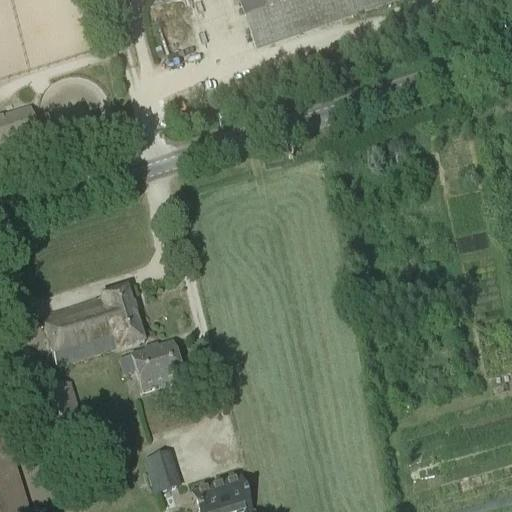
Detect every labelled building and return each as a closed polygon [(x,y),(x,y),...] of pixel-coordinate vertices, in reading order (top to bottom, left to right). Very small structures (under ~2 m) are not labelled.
[(239,0),(256,51),(402,0),(239,0)] [(22,113),(0,120),(0,151),(32,142),(35,132),(32,120),(22,113)] [(97,302),(41,320),(57,371),(113,354),(114,357),(146,347),(127,290),(96,299),(97,302)] [(130,358),(118,362),(123,378),(135,374),(140,395),(181,382),(170,346),(130,358)] [(68,387),(30,399),(47,453),(85,440),(68,387)] [(22,511),(0,442),(0,511),(22,511)] [(173,478),(150,485),(154,497),(177,489),(173,478)] [(248,511),(239,482),(191,497),(195,511),(248,511)]
